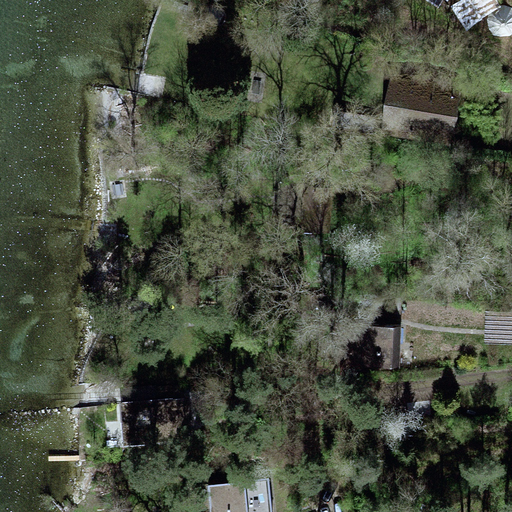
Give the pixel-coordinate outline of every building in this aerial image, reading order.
[(451,91),(402,83),(395,128),(443,136),(451,91)] [(351,117),(349,130),(380,135),(382,122),(351,117)] [(304,228),(327,230),(331,188),(311,187),(310,204),(306,204),(304,228)] [(344,343),(344,363),(398,365),(400,325),(339,323),(339,343),(344,343)] [(185,397),(122,403),(125,436),(129,440),(173,437),(173,430),(188,429),(185,397)] [(210,511),(271,511),(268,476),(208,482),(210,511)]
